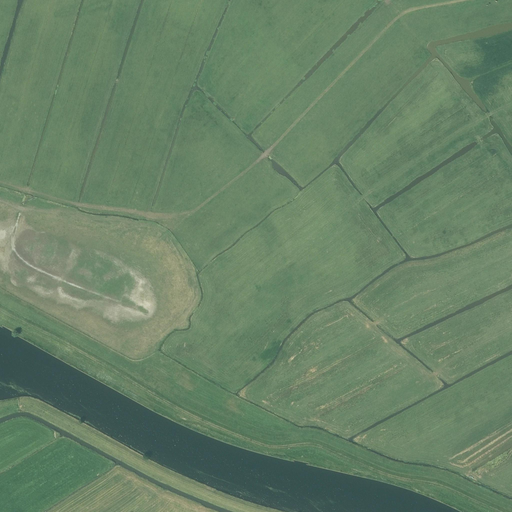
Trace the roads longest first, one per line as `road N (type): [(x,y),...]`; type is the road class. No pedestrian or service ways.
road 1 (track): [(503,511),(313,443),(270,446),(217,426),(0,307)]
road 2 (track): [(193,211),(265,154),(393,20),(463,0)]
road 3 (track): [(0,181),(83,206),(193,211),(167,234)]
